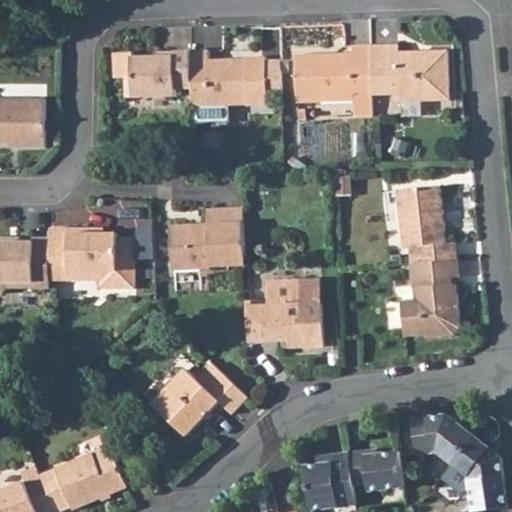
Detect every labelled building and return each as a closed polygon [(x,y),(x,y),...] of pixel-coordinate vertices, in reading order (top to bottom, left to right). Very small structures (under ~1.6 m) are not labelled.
[(372,45),(374,94),(399,93),(400,100),(450,99),(448,49),(426,50),(426,53),(418,54),(415,50),(399,50),(399,44),(372,45)] [(372,45),(353,45),(353,57),(332,57),(332,53),(297,54),(299,101),(374,99),(374,94),(372,45)] [(210,50),(191,51),(191,52),(193,90),(194,105),(248,103),(248,105),(270,104),(268,55),(246,55),(246,57),(225,58),(225,63),(211,64),(210,50)] [(114,78),(127,78),(127,99),(177,98),(178,90),(193,90),(191,52),(170,53),(170,57),(158,58),(133,59),(133,54),(114,55),(114,78)] [(0,142),(18,143),(18,147),(47,148),(47,99),(0,97),(0,142)] [(408,247),(416,247),(417,263),(457,259),(455,242),(446,242),(440,184),(396,189),(403,248),(408,247)] [(243,205),(209,207),(209,227),(197,227),(197,223),(172,224),(174,269),(212,267),(212,264),(247,262),(243,205)] [(157,257),(158,227),(140,227),(140,257),(157,257)] [(51,229),(51,238),(69,238),(69,230),(51,229)] [(51,238),(51,281),(69,281),(69,271),(100,271),(99,282),(99,288),(134,289),(135,239),(118,238),(118,234),(104,235),(89,234),(89,229),(69,230),(69,238),(51,238)] [(51,288),(51,281),(51,238),(33,238),(33,243),(17,243),(17,238),(0,237),(0,292),(3,293),(7,287),(51,288)] [(408,247),(410,264),(412,264),(417,263),(416,247),(408,247)] [(412,264),(415,288),(417,288),(418,301),(403,302),(407,335),(426,334),(426,338),(455,335),(462,326),(458,284),(449,285),(448,277),(459,276),(458,259),(457,259),(417,263),(412,264)] [(69,281),(99,282),(100,271),(69,271),(69,281)] [(249,305),(251,341),(281,340),(281,337),(290,337),(290,346),(324,344),(322,302),(321,279),(267,282),(268,305),(249,305)] [(215,364),(201,379),(190,369),(157,403),(189,435),(223,401),(234,412),(250,397),(215,364)] [(415,418),(419,454),(441,451),(455,462),(478,435),(463,423),(459,427),(452,422),(451,413),(415,418)] [(455,462),(472,476),(475,496),(507,492),(504,457),(495,458),(490,453),(494,448),(478,435),(455,462)] [(42,477),(56,511),(67,511),(74,509),(74,511),(75,511),(105,500),(104,497),(129,488),(112,447),(42,477)] [(351,452),(354,485),(371,483),(372,492),(406,487),(402,451),(378,454),(369,455),(368,450),(351,452)] [(305,466),(313,507),(338,504),(339,502),(357,500),(354,485),(351,452),(333,454),(334,463),(324,464),(305,466)] [(323,456),(324,464),(334,463),(333,454),(323,456)] [(23,474),(26,483),(42,477),(38,468),(23,474)] [(56,511),(42,477),(26,483),(0,494),(0,511),(56,511)]
